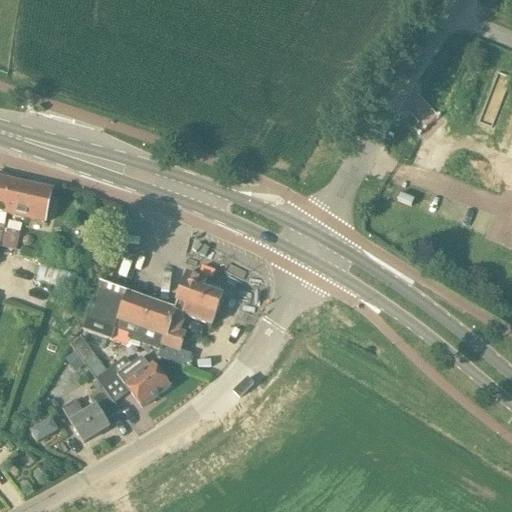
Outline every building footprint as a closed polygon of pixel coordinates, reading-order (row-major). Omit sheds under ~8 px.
[(25,199),(29,184),(0,177),(0,213),(8,216),(13,196),(25,199)] [(29,184),(25,199),(13,196),(8,216),(45,225),(53,190),(29,184)] [(0,244),(0,245),(0,247),(17,251),(21,233),(4,229),(0,244)] [(43,266),(38,280),(61,289),(66,275),(43,266)] [(187,273),(176,303),(185,306),(182,315),(212,326),(223,297),(204,290),(207,281),(187,273)] [(86,321),(82,330),(127,347),(129,341),(160,352),(157,358),(187,368),(191,355),(181,351),(186,334),(181,333),(186,317),(182,315),(185,306),(176,303),(174,310),(100,284),(86,321)] [(107,373),(81,338),(70,346),(74,351),(98,382),(102,389),(113,380),(108,373),(107,373)] [(119,376),(118,377),(141,409),(171,387),(154,364),(149,367),(142,359),(127,370),(119,376)] [(121,413),(104,390),(89,399),(96,409),(85,416),(77,402),(63,411),(71,424),(84,445),(109,429),(106,423),(121,413)] [(27,431),(36,446),(60,432),(52,418),(27,431)]
